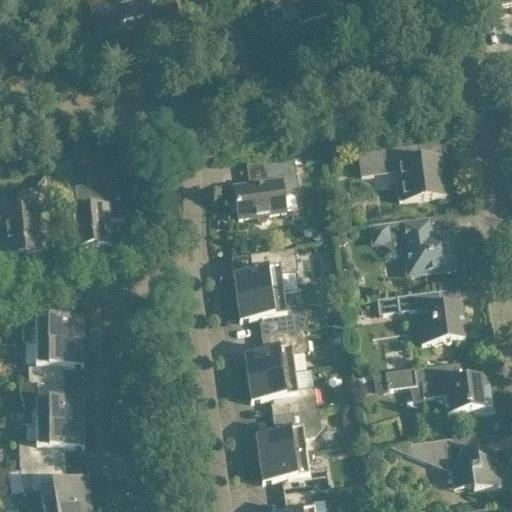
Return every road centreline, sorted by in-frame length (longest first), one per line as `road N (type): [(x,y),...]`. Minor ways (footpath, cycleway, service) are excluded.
road 1 (residential): [(229,511),(201,291)]
road 2 (residential): [(136,511),(119,290)]
road 3 (residential): [(478,75),(265,110)]
road 4 (residential): [(195,121),(123,122),(0,98)]
road 5 (residential): [(201,291),(195,121)]
road 6 (residential): [(511,226),(487,169),(478,75)]
road 7 (residential): [(265,110),(207,0)]
road 8 (residential): [(0,304),(119,290)]
